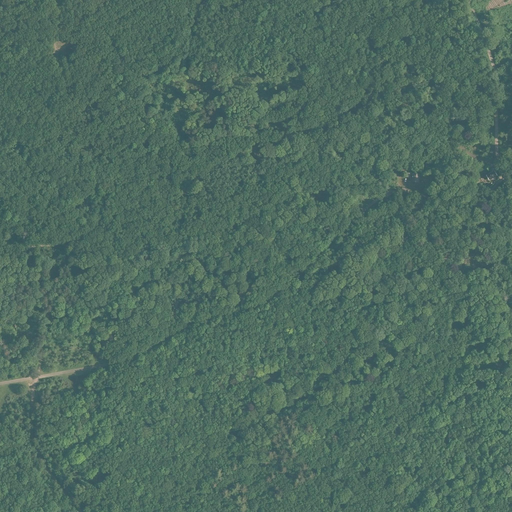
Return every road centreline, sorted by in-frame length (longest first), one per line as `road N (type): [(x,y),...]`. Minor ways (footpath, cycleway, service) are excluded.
road 1 (unclassified): [(0,388),(136,362),(254,311),(311,271),(386,195),(467,211),(501,171)]
road 2 (unknown): [(462,5),(460,172),(474,218),(465,320),(480,390),(471,409),(475,471),(493,498),(511,508)]
road 3 (track): [(79,511),(32,443),(29,417),(49,286),(78,237)]
road 4 (unclassified): [(501,171),(492,69),(467,0)]
